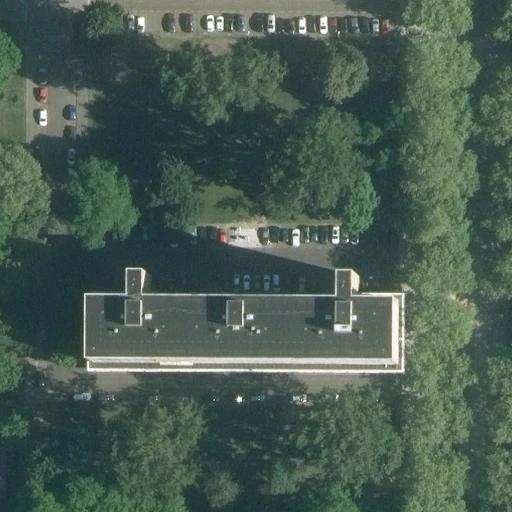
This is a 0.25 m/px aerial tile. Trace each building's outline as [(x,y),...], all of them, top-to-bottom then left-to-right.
[(151,294),(151,276),(135,276),(135,294),(151,294)] [(359,295),(359,278),(344,277),(344,295),(359,295)] [(180,335),(180,307),(180,295),(89,294),(89,335),(113,335),(129,335),(146,335),(163,335),(180,335)] [(213,335),(213,307),(214,295),(180,295),(180,307),(180,335),(197,335),(213,335)] [(264,336),(264,308),(264,295),(214,295),(213,307),(213,335),(230,335),(247,335),(264,336)] [(314,336),(314,308),(314,295),(264,295),(264,308),(264,336),(281,336),(297,336),(314,336)] [(404,336),(405,296),(314,295),(314,308),(314,336),(331,336),(348,336),(365,336),(381,336),(404,336)] [(112,373),(113,335),(89,335),(89,373),(112,373)] [(129,373),(129,335),(113,335),(112,373),(129,373)] [(146,373),(146,335),(129,335),(129,373),(146,373)] [(163,373),(163,335),(146,335),(146,373),(163,373)] [(180,373),(180,335),(163,335),(163,373),(180,373)] [(196,373),(197,335),(180,335),(180,373),(196,373)] [(213,373),(213,335),(197,335),(196,373),(213,373)] [(230,373),(230,335),(213,335),(213,373),(230,373)] [(247,373),(247,335),(230,335),(230,373),(247,373)] [(264,373),(264,336),(247,335),(247,373),(264,373)] [(280,373),(281,336),(264,336),(264,373),(280,373)] [(297,373),(297,336),(281,336),(280,373),(297,373)] [(314,373),(314,336),(297,336),(297,373),(314,373)] [(331,373),(331,336),(314,336),(314,373),(331,373)] [(348,373),(348,336),(331,336),(331,373),(348,373)] [(364,373),(365,336),(348,336),(348,373),(364,373)] [(381,373),(381,336),(365,336),(364,373),(381,373)] [(404,373),(404,336),(381,336),(381,373),(404,373)]
